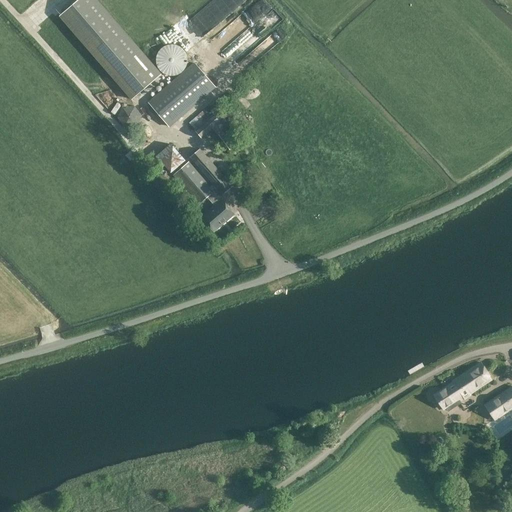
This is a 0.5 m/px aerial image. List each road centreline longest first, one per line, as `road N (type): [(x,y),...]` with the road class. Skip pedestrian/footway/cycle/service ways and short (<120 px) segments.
road 1 (unclassified): [(0,362),(279,275),(450,207),(511,173)]
road 2 (track): [(3,0),(135,150),(166,134),(206,148),(237,186),(279,275)]
road 3 (unclassified): [(244,511),(409,386),(468,355),(511,346)]
